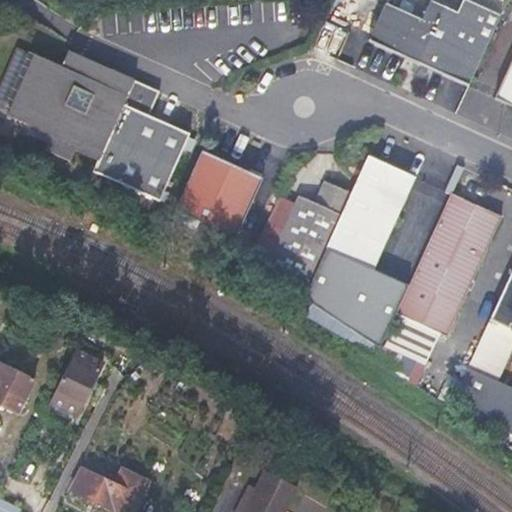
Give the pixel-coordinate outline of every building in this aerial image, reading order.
[(420,19),(384,3),(367,40),(398,55),(399,53),(437,70),(436,72),(467,86),(499,17),(461,0),(460,0),(456,12),(429,0),(420,19)] [(72,54),(69,61),(159,101),(162,96),(72,54)] [(36,57),(31,67),(54,79),(60,69),(36,57)] [(511,60),(494,98),(511,106),(511,60)] [(31,67),(8,117),(33,128),(30,136),(48,145),(45,152),(70,164),(75,152),(98,163),(94,173),(160,204),(191,138),(151,119),(159,101),(69,61),(65,71),(60,69),(54,79),(31,67)] [(265,185),(202,155),(173,215),(236,245),(265,185)] [(367,158),(349,198),(326,251),(329,252),(374,161),(367,158)] [(415,180),(374,161),(329,252),(342,258),(373,272),(415,180)] [(314,208),(299,201),(265,275),(307,293),(326,251),(349,198),(324,187),(314,208)] [(455,198),(450,196),(397,315),(398,315),(455,198)] [(499,219),(455,198),(398,315),(446,337),(499,219)] [(329,252),(326,251),(307,293),(309,294),(329,252)] [(342,258),(329,252),(309,294),(323,300),(342,258)] [(511,278),(511,267),(487,323),(489,324),(511,278)] [(511,278),(489,324),(511,334),(511,278)] [(100,363),(74,350),(34,431),(60,444),(100,363)] [(40,383),(1,364),(0,364),(0,414),(19,424),(40,383)] [(469,367),(467,367),(456,391),(455,393),(449,407),(457,391),(469,367)] [(511,387),(469,367),(457,391),(511,434),(511,387)] [(82,468),(71,489),(116,511),(134,511),(149,484),(119,469),(111,483),(82,468)] [(257,488),(251,485),(237,511),(285,511),(297,489),(264,473),(257,488)] [(15,511),(17,511),(0,502),(0,511),(15,511)]
